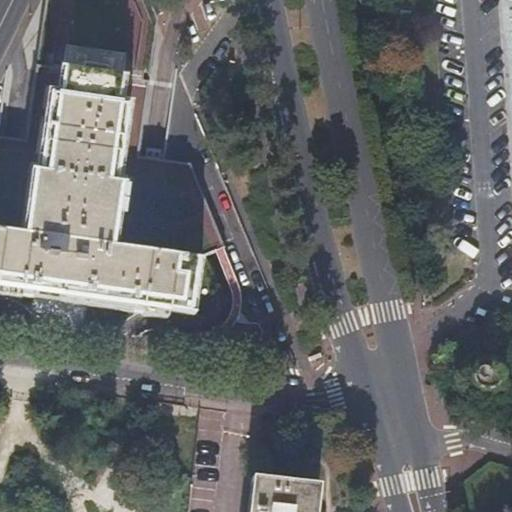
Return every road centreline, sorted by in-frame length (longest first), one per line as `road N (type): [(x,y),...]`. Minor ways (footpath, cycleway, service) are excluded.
road 1 (primary): [(265,0),(343,323),(390,418)]
road 2 (primary): [(390,418),(393,336),(327,0)]
road 3 (residential): [(0,348),(390,418)]
road 4 (residential): [(511,455),(390,418)]
